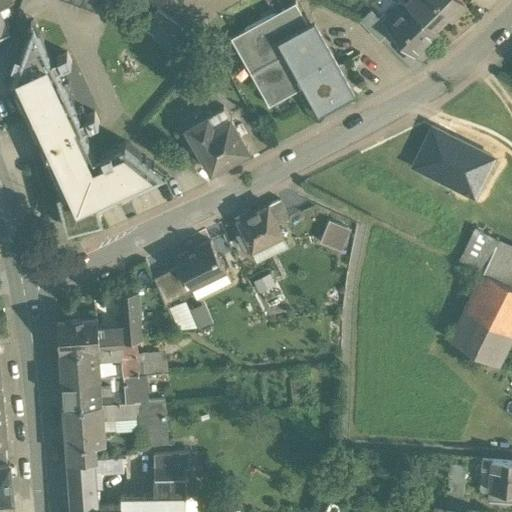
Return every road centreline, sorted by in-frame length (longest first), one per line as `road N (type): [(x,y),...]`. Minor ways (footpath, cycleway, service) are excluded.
road 1 (residential): [(24,283),(106,255),(272,176),(413,100),(511,20)]
road 2 (secondary): [(49,511),(24,283)]
